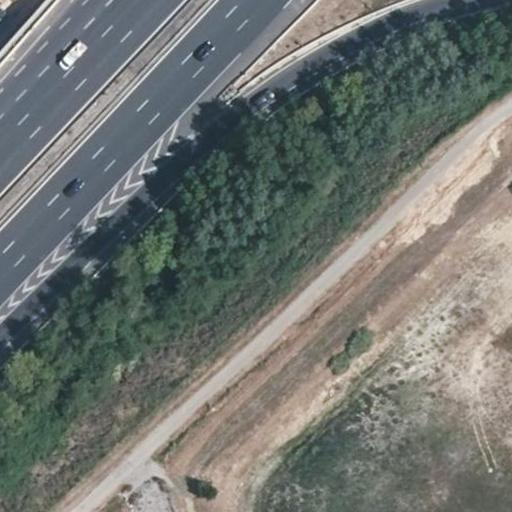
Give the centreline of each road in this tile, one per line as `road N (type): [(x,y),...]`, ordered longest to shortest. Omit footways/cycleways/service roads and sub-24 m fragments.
road 1 (track): [(511,104),(81,511)]
road 2 (motorway): [(0,332),(174,156),(290,70),(398,13),(442,0)]
road 3 (motorway): [(0,259),(249,0)]
road 4 (motorway): [(150,0),(0,160)]
